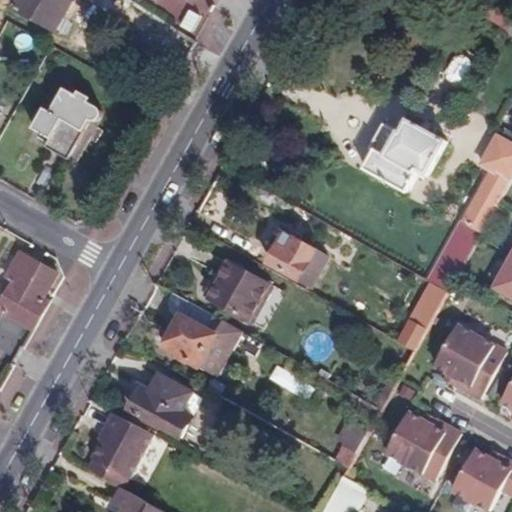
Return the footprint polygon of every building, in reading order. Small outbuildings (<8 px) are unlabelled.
[(22,0),(16,11),(56,34),(75,0),(22,0)] [(167,45),(176,32),(150,16),(142,29),(167,45)] [(102,111),(68,92),(55,114),(47,110),(35,131),(53,141),(48,149),(78,166),(104,120),(102,111)] [(432,176),(450,142),(413,121),(406,134),(388,124),(373,149),(378,152),(368,169),(411,194),(422,171),(432,176)] [(511,141),(502,136),(479,178),(489,184),(468,222),(485,232),(500,204),(511,182),(511,141)] [(278,197),(265,190),(259,199),(273,207),(278,197)] [(278,197),(273,207),(294,219),(299,208),(278,197)] [(333,260),(290,237),(274,264),(317,289),(333,260)] [(37,332),(52,305),(46,300),(61,275),(26,254),(11,280),(16,284),(0,312),(17,321),(11,332),(31,343),(37,332)] [(211,300),(266,331),(287,294),(232,263),(219,287),(213,284),(206,297),(211,300)] [(511,264),(497,290),(511,297),(511,264)] [(441,286),(426,312),(436,318),(451,292),(441,286)] [(246,333),(188,302),(184,311),(179,310),(176,312),(175,318),(179,321),(185,320),(168,350),(221,379),(246,333)] [(426,312),(420,323),(430,328),(436,318),(426,312)] [(416,321),(404,342),(418,350),(430,328),(420,323),(416,321)] [(478,398),(484,401),(511,355),(461,327),(438,368),(452,375),(448,381),(457,386),(478,398)] [(187,414),(197,396),(165,379),(155,395),(146,390),(136,409),(152,419),(151,421),(165,428),(166,425),(186,438),(196,419),(187,414)] [(390,455),(439,483),(465,436),(459,433),(439,422),(429,416),(427,422),(412,414),(390,455)] [(120,489),(127,493),(133,482),(157,438),(116,415),(108,431),(102,442),(106,444),(97,461),(91,472),(120,489)] [(358,441),(365,445),(371,434),(364,430),(358,441)] [(350,449),(341,464),(351,469),(360,454),(350,449)] [(456,493),(490,511),(494,511),(506,492),(511,495),(511,462),(506,459),(498,455),(495,460),(480,452),(456,493)] [(327,511),(361,511),(373,492),(347,477),(327,511)] [(124,511),(162,511),(127,493),(120,489),(111,504),(124,511)]
